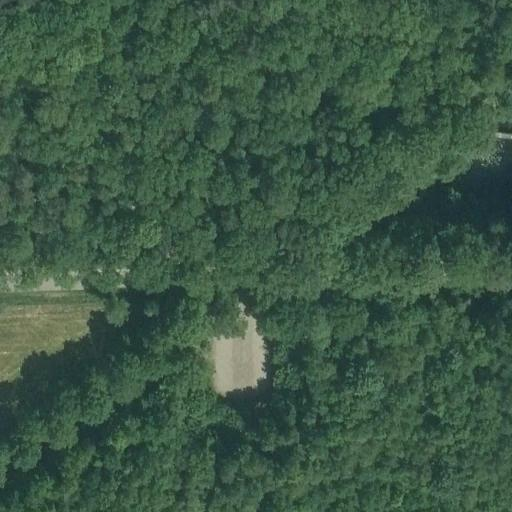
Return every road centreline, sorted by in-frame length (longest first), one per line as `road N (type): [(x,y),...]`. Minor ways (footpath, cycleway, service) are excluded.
road 1 (unclassified): [(511,269),(0,283)]
road 2 (track): [(193,279),(194,310),(0,446)]
